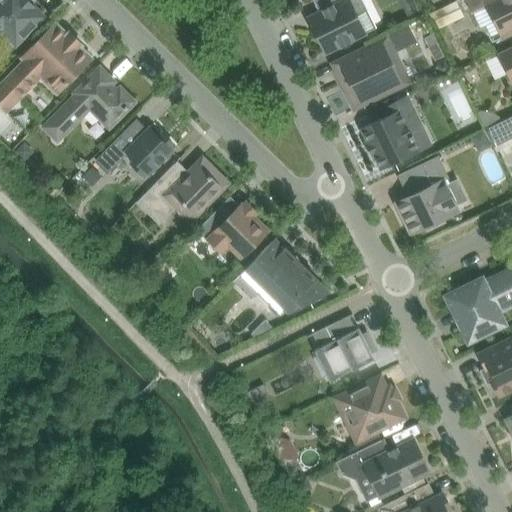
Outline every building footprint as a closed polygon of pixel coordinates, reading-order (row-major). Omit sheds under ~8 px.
[(0,0),(0,37),(4,34),(16,45),(45,15),(29,0),(0,0)] [(313,0),(319,12),(314,14),(309,17),(326,52),(365,33),(356,16),(363,13),(356,0),(313,0)] [(511,0),(466,0),(472,11),(486,4),(500,33),(505,31),(507,35),(511,32),(511,0)] [(440,9),(429,15),(436,29),(447,24),(440,9)] [(69,37),(72,35),(69,32),(64,36),(56,28),(51,28),(22,57),(25,60),(0,85),(0,103),(6,110),(41,75),(58,92),(86,62),(86,58),(78,49),(82,45),(79,42),(77,44),(69,37)] [(385,39),(354,54),(336,63),(335,61),(331,63),(354,110),(358,108),(357,106),(406,82),(385,39)] [(511,48),(500,54),(511,78),(511,48)] [(436,63),(435,70),(450,72),(451,64),(445,59),(436,63)] [(100,68),(85,82),(75,92),(77,94),(45,126),(58,139),(90,107),(101,117),(104,114),(113,123),(134,102),(131,100),(133,98),(124,88),(122,90),(120,88),(117,91),(110,84),(113,81),(100,68)] [(456,72),(448,76),(450,81),(454,83),(460,80),(456,72)] [(382,167),(400,159),(418,150),(406,124),(419,118),(407,95),(382,107),(386,116),(363,128),(365,131),(363,132),(366,139),(368,138),(369,140),(364,142),(372,158),(377,156),(377,157),(376,158),(379,165),(381,164),(382,167)] [(511,115),(485,128),(494,147),(511,137),(511,115)] [(132,145),(122,135),(96,160),(107,171),(127,152),(135,160),(131,163),(144,175),(147,172),(149,174),(172,150),(171,148),(174,145),(161,132),(158,135),(150,127),(132,145)] [(484,131),(472,137),(479,152),(491,146),(484,131)] [(24,141),(15,151),(25,161),(31,155),(31,148),(24,141)] [(396,202),(411,231),(412,233),(428,225),(429,228),(443,220),(442,218),(458,210),(443,181),(449,178),(438,155),(398,175),(408,196),(396,202)] [(185,174),(174,164),(138,200),(150,212),(152,211),(160,220),(179,201),(195,216),(225,187),(221,182),(223,180),(216,174),(214,176),(209,171),(211,169),(205,163),(203,165),(199,161),(185,174)] [(93,167),(83,177),(92,186),(102,176),(93,167)] [(222,223),(213,213),(198,229),(207,239),(215,231),(241,257),(269,230),(242,203),(222,223)] [(277,298),(290,311),(327,293),(273,240),(246,267),(265,287),(259,294),(270,305),(277,298)] [(465,329),(469,338),(502,322),(496,310),(511,302),(511,270),(493,280),(494,281),(484,286),(481,280),(449,296),(453,305),(452,306),(452,307),(454,306),(455,308),(453,309),(454,310),(455,309),(456,311),(454,311),(455,313),(456,312),(462,323),(460,323),(461,324),(462,324),(463,325),(462,326),(462,327),(464,326),(464,328),(463,329),(463,330),(465,329)] [(353,313),(308,335),(308,336),(313,334),(319,347),(315,349),(330,380),(375,358),(372,353),(371,353),(360,334),(362,333),(360,327),(357,329),(350,316),(353,314),(353,313)] [(265,320),(251,334),(255,337),(274,328),(265,320)] [(511,336),(478,353),(485,367),(486,369),(489,368),(494,378),(491,380),(499,396),(511,389),(511,336)] [(379,378),(362,386),(338,398),(358,438),(378,428),(403,416),(389,388),(385,390),(379,378)] [(265,382),(254,388),(262,403),(273,397),(265,382)] [(254,388),(246,392),(254,407),(262,403),(254,388)] [(280,423),(268,429),(273,440),(281,436),(283,430),(280,423)] [(362,448),(383,438),(378,428),(358,438),(362,448)] [(291,438),(281,436),(273,440),(284,462),(299,454),(291,438)] [(383,438),(365,447),(362,448),(337,461),(343,473),(355,478),(357,478),(368,472),(380,495),(430,471),(414,439),(389,451),(383,438)] [(368,472),(357,478),(369,501),(380,495),(368,472)] [(306,477),(294,482),(300,494),(312,488),(306,477)] [(443,492),(439,494),(434,497),(427,483),(383,505),(379,507),(381,511),(447,511),(449,510),(451,509),(443,492)] [(381,500),(364,509),(365,511),(368,511),(379,507),(383,505),(381,500)]
